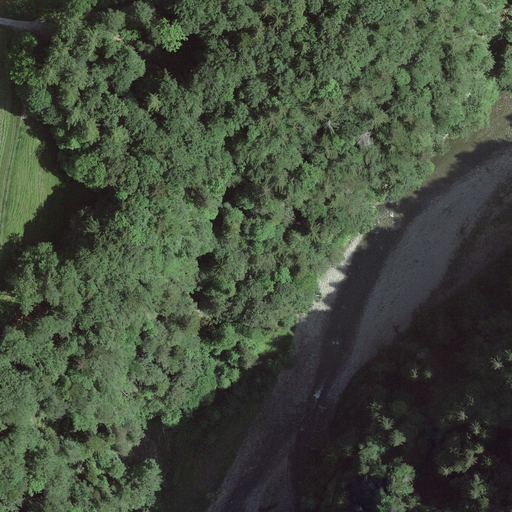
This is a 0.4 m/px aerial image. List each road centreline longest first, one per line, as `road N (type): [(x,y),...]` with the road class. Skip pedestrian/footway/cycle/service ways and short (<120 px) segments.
road 1 (track): [(0,212),(17,94),(11,20),(0,20)]
road 2 (track): [(11,20),(62,19),(140,0)]
